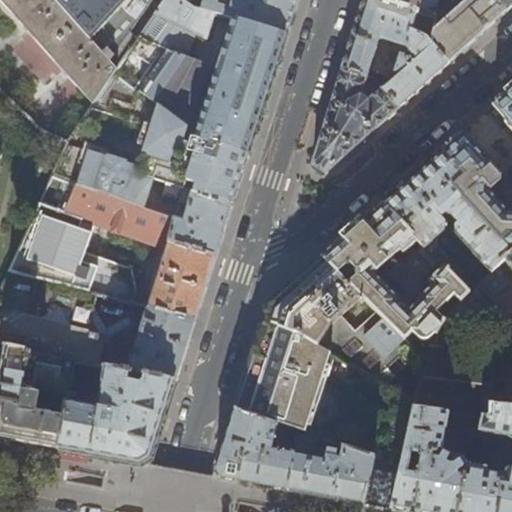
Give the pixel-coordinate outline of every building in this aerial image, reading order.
[(0,0),(0,2),(93,104),(113,75),(118,68),(112,61),(91,39),(55,0),(0,0)] [(55,0),(91,39),(125,0),(55,0)] [(195,34),(208,40),(216,15),(197,9),(193,8),(180,0),(163,0),(118,68),(113,75),(135,92),(137,90),(188,125),(211,66),(188,58),(195,34)] [(295,9),(297,0),(200,0),(197,9),(216,15),(235,21),(286,36),(295,9)] [(343,71),(367,78),(369,73),(375,75),(378,68),(372,66),(380,38),(408,47),(418,59),(417,60),(401,55),(395,73),(400,75),(392,83),(388,79),(380,86),(384,89),(401,108),(425,86),(449,64),(430,42),(436,20),(418,14),(372,0),(365,0),(355,33),(343,71)] [(372,0),(418,14),(422,0),(423,0),(425,0),(424,0),(429,0),(437,2),(437,3),(448,7),(454,0),(372,0)] [(511,0),(454,0),(448,7),(436,20),(430,42),(449,64),(510,10),(511,8),(511,0)] [(286,36),(235,21),(222,61),(197,136),(198,137),(197,140),(248,155),(258,124),(276,68),(286,36)] [(14,47),(45,81),(56,71),(25,37),(14,47)] [(329,114),(313,166),(325,174),(367,137),(368,136),(401,108),(384,89),(380,86),(367,78),(343,71),(338,87),(329,114)] [(188,125),(137,90),(135,92),(113,75),(93,104),(90,108),(138,126),(135,134),(135,138),(136,141),(137,144),(138,146),(141,148),(143,149),(139,159),(136,158),(134,158),(131,159),(129,160),(126,162),(125,164),(124,166),(66,145),(53,175),(79,185),(176,221),(184,192),(232,206),(240,180),(248,155),(197,140),(198,137),(197,136),(186,128),(188,125)] [(511,88),(492,106),(511,129),(511,214),(509,215),(490,194),(501,184),(501,179),(461,133),(441,151),(465,176),(453,189),(501,242),(508,236),(511,235),(511,88)] [(454,234),(491,273),(500,265),(506,258),(511,253),(501,242),(453,189),(465,176),(441,151),(412,177),(382,203),(416,241),(424,250),(425,249),(442,265),(455,278),(470,292),(478,285),(437,245),(438,238),(445,231),(446,223),(441,219),(446,215),(449,215),(457,223),(455,226),(454,234)] [(176,221),(79,185),(36,278),(130,305),(137,289),(131,270),(87,252),(94,235),(91,234),(96,225),(167,250),(147,310),(195,322),(204,293),(216,257),(170,244),(176,221)] [(184,192),(176,221),(170,244),(216,257),(224,232),(232,206),(184,192)] [(322,257),(338,273),(347,265),(354,272),(345,280),(366,302),(377,312),(406,340),(414,333),(417,335),(420,338),(423,340),(425,341),(428,341),(431,340),(433,338),(435,336),(439,328),(445,319),(437,311),(455,294),(461,301),(465,297),(470,292),(455,278),(442,265),(428,279),(431,283),(418,297),(419,299),(410,310),(397,299),(398,298),(373,274),(400,251),(403,253),(416,241),(382,203),(350,232),(322,257)] [(307,337),(416,403),(425,360),(406,340),(377,312),(355,331),(342,316),(359,301),(362,304),(366,302),(345,280),(338,273),(322,257),(311,266),(268,305),(267,309),(263,321),(307,337)] [(482,282),(478,285),(487,295),(511,279),(500,265),(491,273),(487,276),(482,282)] [(482,282),(487,276),(483,271),(477,276),(482,282)] [(511,321),(499,323),(497,313),(495,303),(487,295),(478,285),(470,292),(465,297),(461,301),(450,313),(445,319),(439,328),(435,336),(429,349),(425,360),(416,403),(414,409),(450,414),(483,417),(491,418),(491,407),(490,407),(492,380),(494,355),(511,356),(511,321)] [(195,322),(147,310),(127,373),(132,374),(146,377),(176,382),(186,351),(195,322)] [(511,312),(497,313),(499,323),(511,321),(511,312)] [(401,467),(414,409),(416,403),(307,337),(263,321),(249,365),(235,409),(278,424),(299,431),(318,438),(343,447),(375,458),(396,465),(401,467)] [(58,450),(67,403),(75,362),(6,348),(0,377),(0,439),(22,444),(58,450)] [(176,382),(146,377),(144,386),(130,384),(132,374),(127,373),(105,369),(98,408),(67,403),(58,450),(98,457),(141,465),(151,459),(161,428),(176,382)] [(511,409),(491,407),(491,418),(483,417),(480,432),(511,438),(511,409)] [(274,444),(278,424),(235,409),(225,439),(215,470),(221,479),(250,485),(288,492),(295,452),(279,450),(280,445),(274,444)] [(451,455),(450,454),(448,453),(446,452),(443,452),(450,414),(414,409),(401,467),(392,510),(401,511),(457,511),(467,467),(468,464),(468,463),(467,462),(467,461),(466,461),(466,460),(452,457),(451,455)] [(315,457),(318,438),(299,431),(295,452),(288,492),(331,499),(392,510),(401,467),(396,465),(394,474),(373,470),(375,458),(343,447),(341,458),(331,456),(332,450),(323,449),(321,459),(315,457)] [(511,511),(511,470),(510,471),(508,472),(506,473),(505,475),(469,469),(469,467),(467,467),(457,511),(511,511)]
